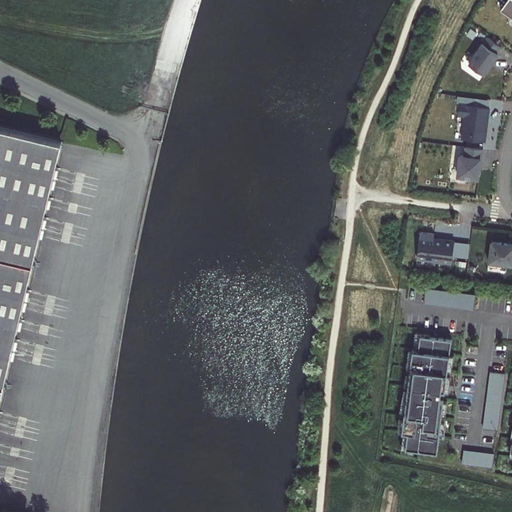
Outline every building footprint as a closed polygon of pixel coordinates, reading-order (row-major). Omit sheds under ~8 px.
[(511,0),(509,0),(502,10),(511,16),(511,0)] [(502,47),(488,37),(469,64),(485,75),(499,55),(497,53),(502,47)] [(504,73),(511,58),(511,57),(501,52),(493,67),(504,73)] [(491,100),(461,96),(460,104),(490,107),(491,100)] [(486,142),(490,107),(460,104),(459,116),(466,116),(463,139),(486,142)] [(0,410),(64,141),(0,125),(0,410)] [(459,177),(479,179),(481,166),(482,166),(484,149),(467,147),(466,157),(461,156),(459,177)] [(436,235),(422,233),(419,259),(454,264),(456,242),(435,240),(436,235)] [(491,263),(511,265),(511,244),(493,242),(491,263)] [(427,304),(476,310),(478,296),(428,290),(427,304)] [(411,434),(409,449),(442,453),(448,401),(444,400),(447,374),(451,374),(455,340),(423,336),(421,351),(415,351),(406,433),(411,434)] [(508,375),(494,373),(487,429),(501,430),(508,375)] [(498,455),(468,452),(466,467),(496,470),(498,455)]
